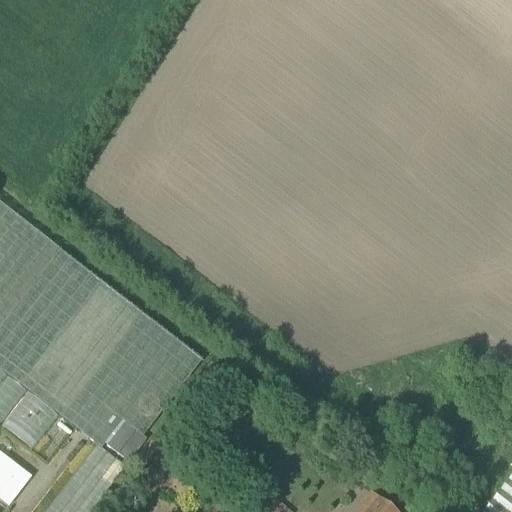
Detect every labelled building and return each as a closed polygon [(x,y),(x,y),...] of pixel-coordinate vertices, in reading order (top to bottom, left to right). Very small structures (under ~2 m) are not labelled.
[(0,329),(59,253),(61,251),(0,204),(0,329)] [(200,361),(165,334),(59,253),(0,329),(0,371),(100,449),(122,421),(142,436),(200,361)] [(0,421),(12,429),(22,412),(0,397),(0,421)] [(125,426),(108,448),(130,466),(148,442),(137,434),(136,435),(125,426)] [(93,511),(126,470),(96,448),(47,511),(93,511)] [(0,457),(0,504),(4,508),(27,481),(0,457)] [(511,511),(511,477),(484,511),(511,511)] [(287,511),(264,492),(247,511),(287,511)] [(385,511),(375,503),(366,511),(385,511)]
